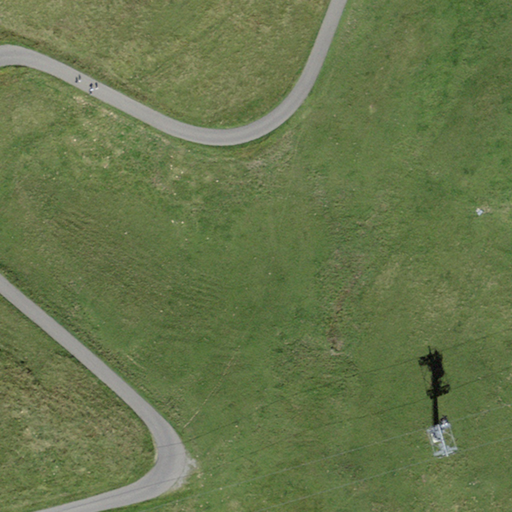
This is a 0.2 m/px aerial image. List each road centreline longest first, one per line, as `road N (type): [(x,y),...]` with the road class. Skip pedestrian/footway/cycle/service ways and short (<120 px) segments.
road 1 (track): [(0,55),(33,58),(157,120),(227,138),(289,111),(341,0)]
road 2 (track): [(68,511),(160,483),(173,450),(134,396),(0,282)]
